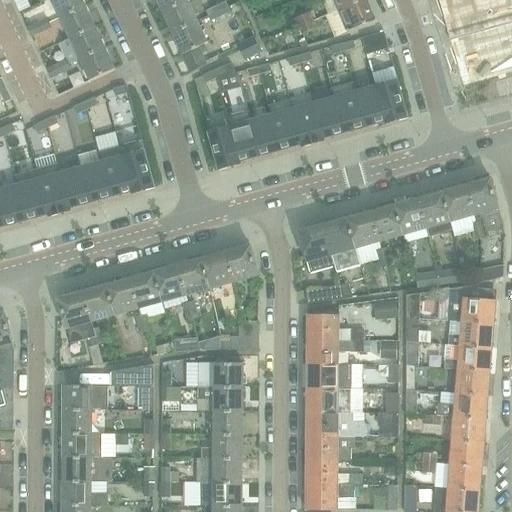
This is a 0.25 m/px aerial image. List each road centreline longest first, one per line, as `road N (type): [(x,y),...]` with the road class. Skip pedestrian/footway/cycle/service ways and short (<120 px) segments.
road 1 (residential): [(280,511),(281,272),(263,201)]
road 2 (residential): [(22,269),(36,324),(34,511)]
road 3 (residential): [(199,218),(155,80),(119,0)]
road 4 (residential): [(263,201),(447,150)]
road 5 (residential): [(22,269),(199,218)]
road 6 (residential): [(447,150),(401,0)]
